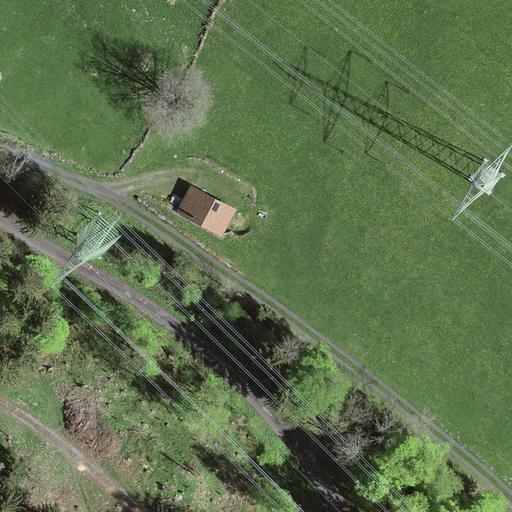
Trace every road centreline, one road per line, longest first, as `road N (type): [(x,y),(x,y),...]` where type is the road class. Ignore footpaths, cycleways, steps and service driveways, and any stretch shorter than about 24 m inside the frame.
road 1 (track): [(0,142),(284,301),(490,511)]
road 2 (unclassified): [(333,511),(333,494),(283,430),(112,290),(0,219)]
road 3 (track): [(153,511),(66,437),(0,408)]
